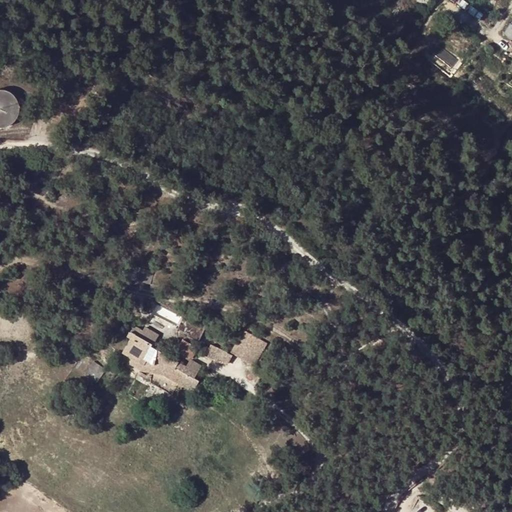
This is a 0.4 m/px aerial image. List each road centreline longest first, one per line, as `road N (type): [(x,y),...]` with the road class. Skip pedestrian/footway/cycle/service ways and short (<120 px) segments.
road 1 (unclassified): [(200,203),(257,214),(442,365),(460,404),(456,444),(400,488),(387,511)]
road 2 (residential): [(257,511),(308,491),(335,460),(342,354),(331,315),(311,293),(238,225),(200,203)]
road 3 (unclassified): [(0,145),(105,157),(200,203)]
road 4 (unknown): [(335,460),(242,382)]
